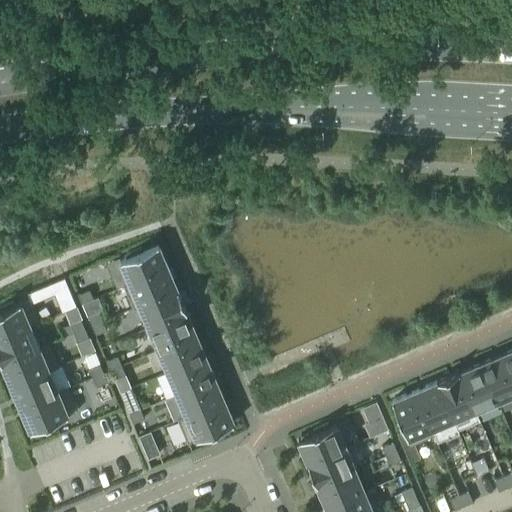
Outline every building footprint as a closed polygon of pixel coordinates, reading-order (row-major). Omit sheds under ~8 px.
[(127,257),(120,259),(129,282),(130,282),(167,266),(158,243),(142,250),(140,247),(125,253),(127,257)] [(129,282),(123,284),(133,309),(140,306),(139,304),(177,288),(167,266),(130,282),(129,282)] [(76,305),(64,277),(57,280),(37,288),(41,298),(54,293),(62,311),(76,305)] [(177,288),(139,304),(140,306),(148,326),(186,311),(177,288)] [(89,289),(78,294),(82,303),(93,298),(89,289)] [(0,337),(29,325),(30,326),(39,322),(29,298),(13,305),(12,301),(0,306),(0,337)] [(98,311),(87,316),(91,325),(102,320),(98,311)] [(186,311),(148,326),(158,349),(195,333),(186,311)] [(80,319),(69,323),(73,332),(84,328),(80,319)] [(102,320),(91,325),(95,334),(106,330),(102,320)] [(0,361),(1,363),(39,347),(39,346),(30,326),(29,325),(0,337),(0,361)] [(84,328),(73,332),(77,342),(88,337),(84,328)] [(195,333),(158,349),(167,371),(205,355),(195,333)] [(39,347),(1,363),(11,385),(48,369),(49,370),(58,366),(47,342),(39,346),(39,347)] [(511,348),(503,353),(511,374),(511,348)] [(511,392),(511,374),(503,353),(480,362),(496,400),(511,392)] [(117,355),(106,360),(110,369),(121,364),(117,355)] [(205,355),(167,371),(176,393),(214,377),(205,355)] [(496,400),(480,362),(458,371),(474,409),(496,400)] [(99,363),(88,367),(92,377),(103,372),(99,363)] [(121,364),(110,369),(114,378),(125,374),(121,364)] [(49,370),(48,369),(11,385),(20,407),(58,391),(57,390),(49,370)] [(474,409),(458,371),(436,380),(436,381),(452,418),(474,409)] [(103,372),(92,377),(96,386),(107,381),(103,372)] [(214,377),(176,393),(186,414),(186,415),(223,399),(214,377)] [(452,418),(436,381),(414,390),(430,428),(431,427),(452,418)] [(58,391),(20,407),(30,430),(76,411),(66,387),(57,390),(58,391)] [(414,390),(391,400),(410,444),(434,434),(431,427),(430,428),(414,390)] [(136,399),(125,404),(128,413),(140,408),(136,399)] [(186,414),(177,418),(187,442),(233,422),(223,399),(186,415),(186,414)] [(140,408),(128,413),(133,423),(144,418),(140,408)] [(313,432),(297,439),(307,462),(345,446),(335,423),(329,426),(327,422),(312,429),(313,432)] [(149,431),(138,435),(142,445),(153,440),(149,431)] [(393,441),(381,446),(385,455),(396,450),(393,441)] [(354,468),(345,446),(307,462),(317,484),(354,468)] [(396,450),(385,455),(389,464),(400,460),(396,450)] [(363,490),(354,468),(317,484),(326,506),(363,490)] [(511,472),(511,471),(502,475),(507,486),(511,484),(511,472)] [(502,475),(493,479),(498,490),(507,486),(502,475)] [(411,485),(400,490),(404,499),(415,494),(411,485)] [(372,511),(363,490),(326,506),(328,511),(372,511)] [(468,490),(458,494),(463,505),(472,501),(468,490)] [(415,494),(404,499),(408,508),(419,504),(415,494)] [(463,505),(458,494),(449,498),(454,509),(463,505)]
